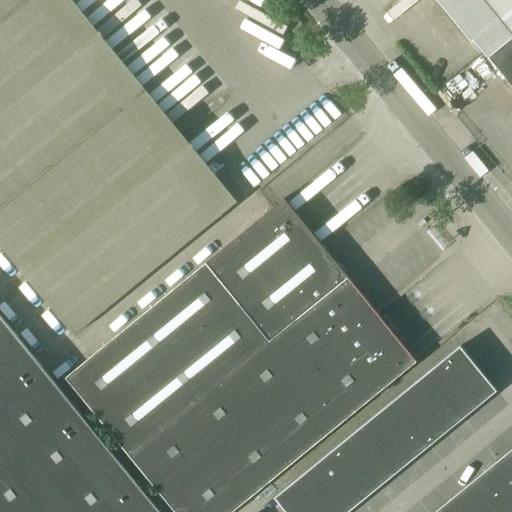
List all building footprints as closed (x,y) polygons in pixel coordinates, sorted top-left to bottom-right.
[(0,0),(0,243),(75,335),(214,221),(33,0),(0,0)] [(511,25),(511,0),(438,0),(473,42),(475,40),(483,50),(511,25)] [(511,30),(485,53),(511,85),(511,30)] [(418,362),(349,278),(285,199),(206,264),(68,378),(178,511),(233,511),(319,442),(418,362)] [(0,511),(154,511),(0,322),(0,511)] [(443,361),(479,406),(497,391),(475,363),(461,346),(443,361)] [(479,406),(443,361),(424,376),(461,421),(479,406)] [(461,421),(424,376),(405,391),(442,436),(461,421)] [(442,436),(405,391),(387,406),(424,451),(442,436)] [(424,451),(387,406),(368,422),(405,467),(424,451)] [(405,467),(368,422),(350,437),(387,482),(405,467)] [(387,482),(350,437),(331,452),(368,497),(387,482)] [(511,450),(496,463),(511,483),(511,450)] [(350,511),(368,497),(331,452),(312,467),(349,511),(350,511)] [(511,511),(511,483),(496,463),(477,478),(504,511),(511,511)] [(349,511),(312,467),(294,482),(318,511),(349,511)] [(504,511),(477,478),(458,493),(473,511),(504,511)] [(318,511),(294,482),(275,497),(287,511),(318,511)] [(473,511),(458,493),(440,509),(442,511),(473,511)]
